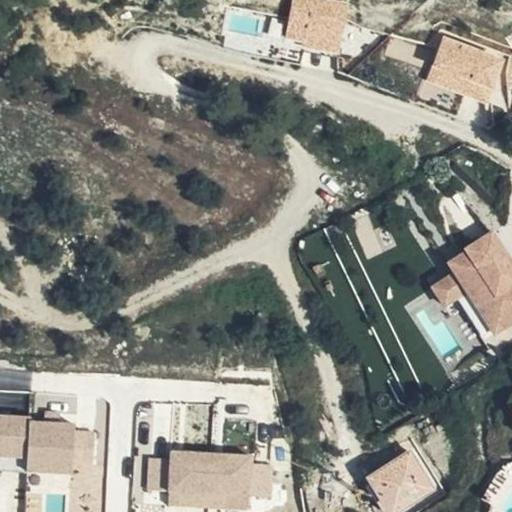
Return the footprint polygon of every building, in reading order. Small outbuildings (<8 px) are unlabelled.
[(339,50),(348,1),(344,0),(294,0),(287,36),(305,40),(304,43),(339,50)] [(506,57),(445,34),(429,78),(489,101),(506,57)] [(508,262),(490,234),(447,264),(453,274),(431,288),(443,307),(455,298),(465,292),(493,334),(503,328),(511,321),(511,283),(508,286),(497,270),(508,262)] [(511,267),(508,262),(497,270),(508,286),(511,283),(511,267)] [(465,292),(455,298),(488,349),(508,336),(503,328),(493,334),(465,292)] [(0,463),(21,464),(21,477),(67,479),(69,428),(27,426),(28,421),(23,421),(0,419),(0,463)] [(164,457),(163,496),(249,497),(249,494),(250,467),(250,458),(164,457)] [(276,467),(250,467),(249,494),(276,495),(276,467)]
